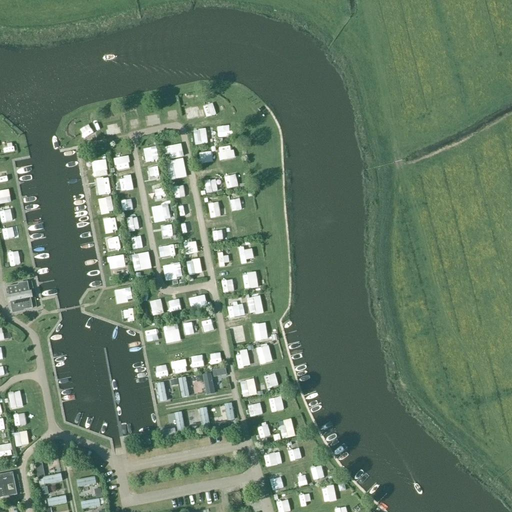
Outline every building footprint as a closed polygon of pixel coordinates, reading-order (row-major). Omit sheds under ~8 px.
[(199,105),(202,117),(212,114),(209,103),(199,105)] [(168,105),(161,106),(163,119),(170,118),(168,105)] [(181,108),(185,120),(196,117),(192,105),(181,108)] [(156,114),(141,114),(142,126),(155,126),(154,118),(157,118),(156,114)] [(98,122),(101,136),(118,133),(115,118),(98,122)] [(214,139),(229,136),(227,124),(212,127),(214,139)] [(203,131),(190,132),(191,143),(204,142),(203,131)] [(145,163),(156,159),(151,146),(140,150),(145,163)] [(178,146),(168,148),(170,159),(180,157),(178,146)] [(209,162),(209,151),(196,151),(196,162),(209,162)] [(111,158),(114,170),(126,168),(124,155),(111,158)] [(88,160),(90,176),(104,175),(102,158),(88,160)] [(166,175),(180,174),(179,162),(165,163),(166,175)] [(222,188),(234,186),(232,173),(220,175),(222,188)] [(118,204),(132,204),(131,191),(127,191),(126,177),(117,178),(118,204)] [(212,179),(201,181),(202,192),(214,191),(212,179)] [(97,192),(107,192),(106,180),(97,180),(97,192)] [(172,198),(183,196),(181,184),(170,186),(172,198)] [(97,214),(111,211),(108,195),(94,198),(97,214)] [(226,199),(227,211),(237,210),(236,198),(226,199)] [(205,203),(206,218),(216,217),(215,202),(205,203)] [(176,218),(188,215),(186,205),(174,208),(176,218)] [(164,206),(151,210),(153,215),(166,212),(164,206)] [(6,209),(0,209),(0,222),(8,221),(6,209)] [(153,223),(166,221),(165,214),(152,216),(153,223)] [(99,216),(100,228),(112,227),(111,215),(99,216)] [(122,217),(126,233),(137,230),(133,215),(122,217)] [(153,238),(169,236),(168,222),(151,224),(153,238)] [(178,234),(188,233),(186,222),(177,224),(178,234)] [(230,223),(230,238),(242,238),(243,223),(230,223)] [(0,234),(1,241),(12,239),(9,226),(0,228),(0,234)] [(228,241),(227,230),(213,231),(214,241),(228,241)] [(105,249),(117,246),(114,235),(102,238),(105,249)] [(182,250),(195,247),(193,239),(181,242),(182,250)] [(243,260),(250,258),(248,247),(241,249),(243,260)] [(143,251),(131,252),(132,269),(144,268),(143,251)] [(222,251),(214,252),(215,267),(224,266),(222,251)] [(6,268),(18,265),(15,253),(3,256),(6,268)] [(105,269),(122,266),(119,253),(103,256),(105,269)] [(162,274),(174,273),(173,261),(162,262),(162,274)] [(185,266),(187,278),(197,277),(196,265),(185,266)] [(240,288),(251,288),(251,274),(239,274),(240,288)] [(229,279),(218,280),(219,292),(230,291),(229,279)] [(21,309),(22,311),(33,308),(28,285),(18,287),(18,285),(7,287),(12,311),(21,309)] [(112,291),(113,304),(128,304),(127,290),(112,291)] [(244,302),(246,315),(259,313),(257,299),(265,298),(264,293),(243,295),(244,301),(244,302)] [(187,299),(190,310),(202,307),(199,296),(187,299)] [(234,296),(222,299),(224,305),(226,319),(238,317),(234,296)] [(156,297),(144,300),(149,317),(160,314),(156,297)] [(120,309),(121,319),(131,319),(131,309),(120,309)] [(207,318),(198,321),(201,334),(211,332),(207,318)] [(181,335),(193,331),(189,320),(178,323),(181,335)] [(264,337),(262,321),(248,323),(250,339),(264,337)] [(167,337),(174,335),(171,326),(164,328),(167,337)] [(228,329),(230,341),(242,338),(239,327),(228,329)] [(153,328),(142,329),(144,344),(155,343),(153,328)] [(256,363),(267,362),(265,347),(254,349),(256,363)] [(207,353),(208,363),(220,362),(219,352),(207,353)] [(233,357),(235,368),(247,365),(245,354),(233,357)] [(184,360),(172,361),(172,372),(185,372),(184,360)] [(165,364),(154,365),(155,376),(166,376),(165,364)] [(264,389),(275,386),(271,373),(260,376),(264,389)] [(210,374),(203,376),(206,395),(214,393),(210,374)] [(185,378),(178,379),(182,398),(189,397),(185,378)] [(238,381),(239,394),(250,393),(249,380),(238,381)] [(198,382),(189,384),(190,393),(199,392),(198,382)] [(164,383),(156,384),(160,403),(167,402),(164,383)] [(19,391),(5,391),(5,409),(19,408),(19,391)] [(277,397),(266,399),(268,412),(279,411),(277,397)] [(244,406),(247,418),(260,414),(256,402),(244,406)] [(232,404),(225,405),(228,422),(235,420),(232,404)] [(200,410),(203,428),(211,427),(207,408),(200,410)] [(19,412),(9,413),(10,425),(20,425),(19,412)] [(182,413),(175,414),(178,433),(186,431),(182,413)] [(289,419),(279,420),(280,426),(277,427),(278,438),(291,437),(289,419)] [(263,424),(254,426),(256,439),(266,437),(263,424)] [(21,430),(10,431),(12,446),(23,444),(21,430)] [(0,444),(0,456),(8,455),(6,443),(0,444)] [(296,449),(285,450),(286,462),(298,460),(296,449)] [(264,468),(275,465),(272,452),(260,455),(264,468)] [(318,465),(307,468),(310,480),(321,477),(318,465)] [(301,472),(290,473),(291,485),(302,485),(301,472)] [(0,498),(17,495),(13,473),(0,475),(0,498)] [(61,474),(43,478),(45,485),(63,482),(61,474)] [(265,477),(268,490),(280,487),(277,474),(265,477)] [(95,476),(77,480),(79,487),(96,484),(95,476)] [(88,496),(89,488),(81,487),(80,494),(88,496)] [(296,491),(297,498),(312,494),(311,488),(296,491)] [(320,501),(331,499),(329,488),(318,490),(320,501)] [(65,496),(48,499),(49,507),(67,504),(65,496)] [(99,499),(82,502),(83,509),(100,506),(99,499)] [(273,502),(274,511),(286,511),(284,500),(273,502)]
